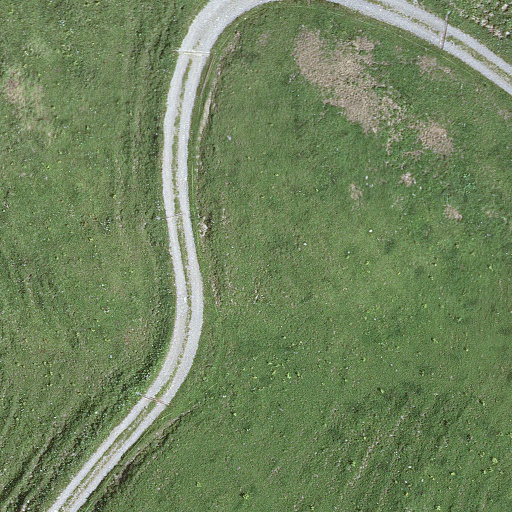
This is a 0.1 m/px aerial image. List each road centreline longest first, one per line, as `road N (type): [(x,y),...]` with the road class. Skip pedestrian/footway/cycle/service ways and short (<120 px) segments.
road 1 (track): [(220,0),(190,44),(175,140),(188,257),(185,340),(59,511)]
road 2 (track): [(511,72),(409,7),(381,0)]
